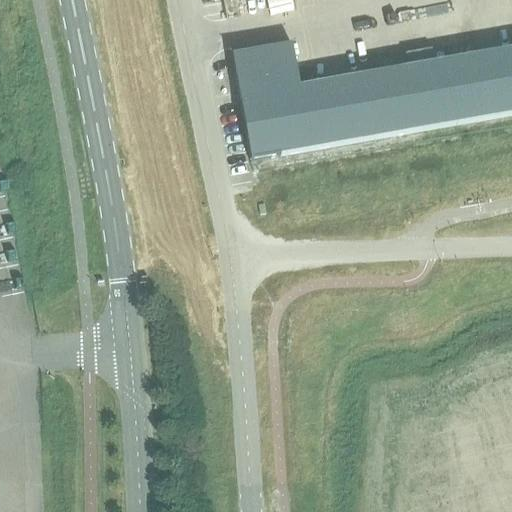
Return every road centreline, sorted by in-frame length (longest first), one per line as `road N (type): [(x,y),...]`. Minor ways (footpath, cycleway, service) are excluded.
road 1 (tertiary): [(138,511),(123,283),(71,0)]
road 2 (unclassified): [(231,259),(184,0)]
road 3 (unclassified): [(255,511),(231,259)]
road 4 (unclassified): [(426,251),(231,259)]
